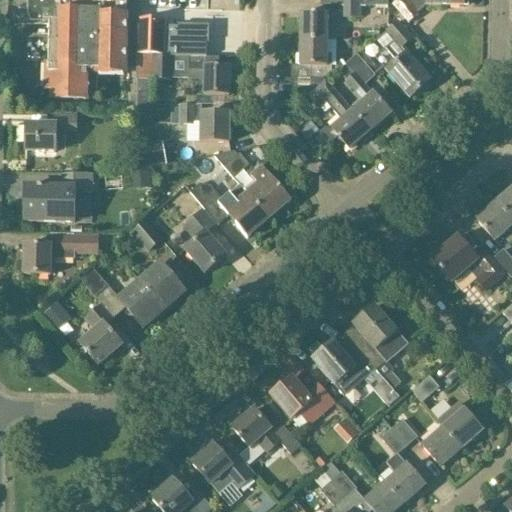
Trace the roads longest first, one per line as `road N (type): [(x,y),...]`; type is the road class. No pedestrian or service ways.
road 1 (residential): [(339,208),(110,408),(0,411)]
road 2 (residential): [(85,511),(384,256)]
road 3 (residential): [(339,208),(267,125),(263,0)]
road 4 (residential): [(511,64),(339,208)]
road 5 (residential): [(511,398),(384,256)]
road 6 (residential): [(384,256),(511,147)]
